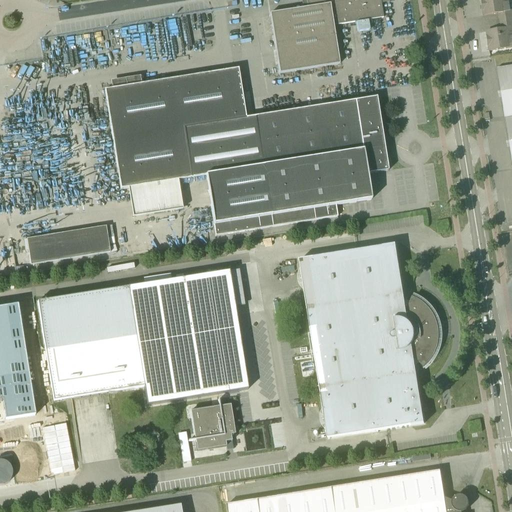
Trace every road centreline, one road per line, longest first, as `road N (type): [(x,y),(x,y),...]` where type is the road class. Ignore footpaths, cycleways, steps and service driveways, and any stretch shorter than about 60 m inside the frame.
road 1 (tertiary): [(465,163),(504,456)]
road 2 (tertiary): [(511,411),(465,163)]
road 3 (tertiary): [(465,163),(438,0)]
road 4 (unclassified): [(33,22),(175,0)]
